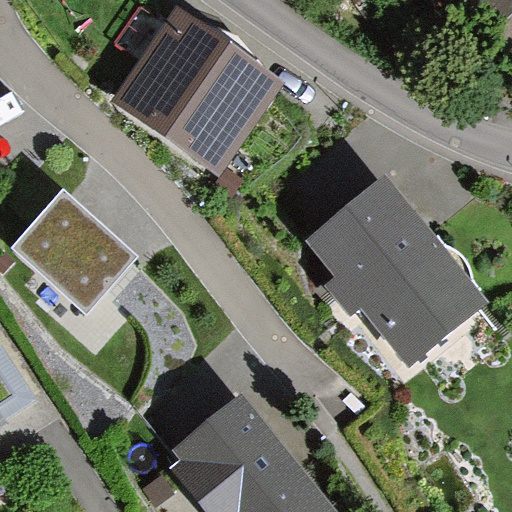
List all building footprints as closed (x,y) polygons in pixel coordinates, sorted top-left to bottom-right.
[(400,0),(431,35),(471,0),(400,0)] [(260,122),(167,44),(117,103),(210,181),(260,122)] [(372,200),(302,253),(399,382),(469,330),(372,200)] [(139,272),(65,203),(13,259),(87,328),(139,272)] [(307,511),(238,415),(169,464),(203,511),(307,511)]
